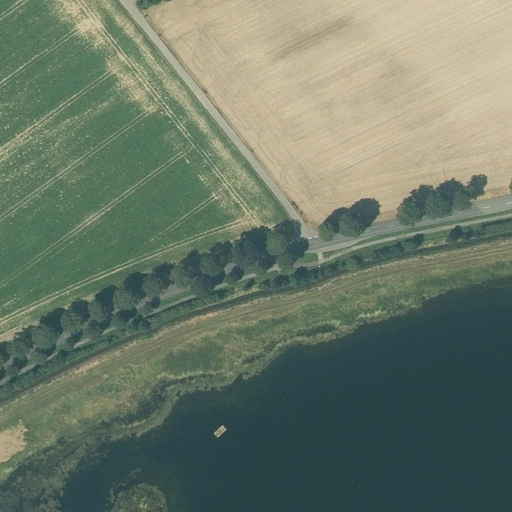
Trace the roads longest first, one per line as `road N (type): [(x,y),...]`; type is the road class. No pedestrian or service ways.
road 1 (tertiary): [(0,368),(171,289),(315,242)]
road 2 (unclassified): [(315,242),(123,0)]
road 3 (tertiary): [(315,242),(511,202)]
